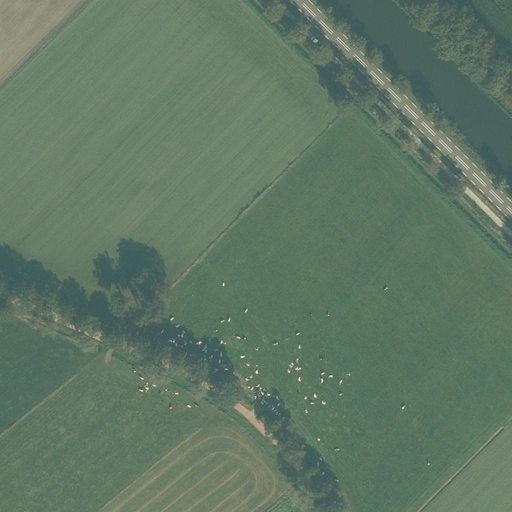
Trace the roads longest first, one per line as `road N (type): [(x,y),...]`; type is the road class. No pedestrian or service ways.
road 1 (track): [(0,294),(222,394),(292,461),(324,511)]
road 2 (primary): [(511,211),(298,0)]
road 3 (track): [(511,85),(426,0)]
